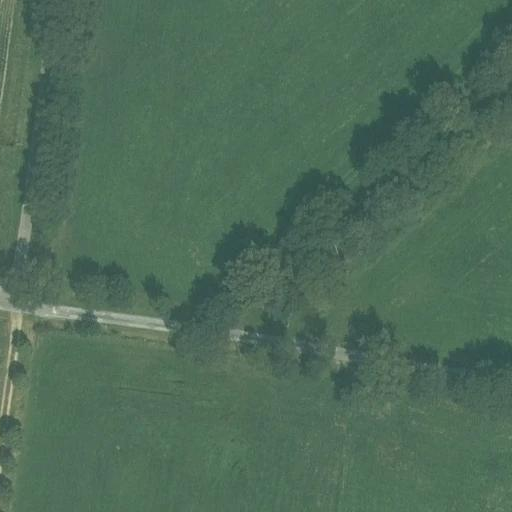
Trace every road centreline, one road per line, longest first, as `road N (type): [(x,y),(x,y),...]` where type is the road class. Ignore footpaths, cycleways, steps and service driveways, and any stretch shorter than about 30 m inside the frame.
road 1 (residential): [(10,311),(511,387)]
road 2 (track): [(511,74),(190,334)]
road 3 (unclassified): [(10,311),(52,0)]
